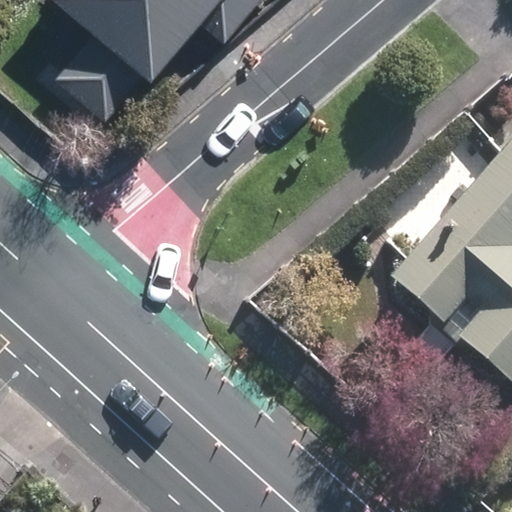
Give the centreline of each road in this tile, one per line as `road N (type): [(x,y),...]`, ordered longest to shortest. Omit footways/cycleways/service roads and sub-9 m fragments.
road 1 (residential): [(385,0),(53,291)]
road 2 (primary): [(53,291),(291,511)]
